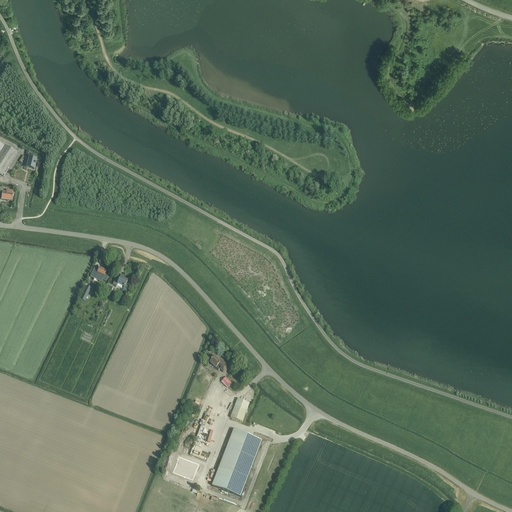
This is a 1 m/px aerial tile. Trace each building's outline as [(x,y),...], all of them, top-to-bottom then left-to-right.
[(0,175),(2,177),(18,153),(0,144),(0,175)] [(34,170),(36,160),(27,158),(24,168),(34,170)] [(2,199),(12,200),(14,191),(7,190),(6,192),(3,191),(2,199)] [(104,277),(106,272),(99,268),(97,273),(101,275),(100,279),(102,280),(104,277)] [(127,292),(130,286),(126,285),(128,281),(120,278),(119,280),(116,278),(113,285),(116,287),(117,285),(124,288),(123,291),(127,292)] [(85,290),(80,300),(85,302),(89,292),(85,290)] [(210,363),(218,371),(221,369),(225,373),(230,369),(223,361),(221,363),(216,357),(215,358),(214,357),(213,357),(211,358),(211,359),(213,360),(210,363)] [(231,384),(225,378),(222,382),(228,388),(231,384)] [(242,423),(249,404),(238,399),(231,419),(242,423)] [(243,497),(264,440),(251,435),(236,430),(215,486),(230,492),(243,497)]
